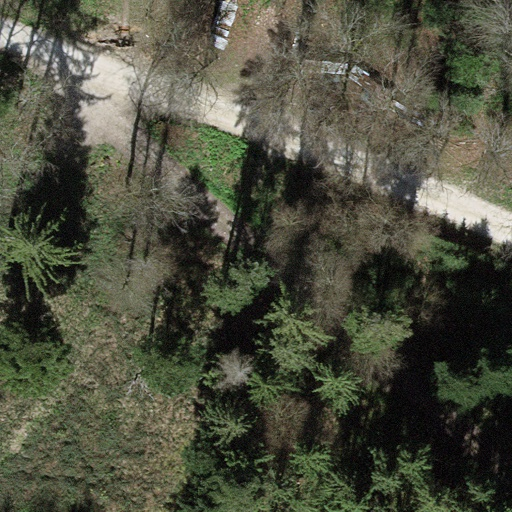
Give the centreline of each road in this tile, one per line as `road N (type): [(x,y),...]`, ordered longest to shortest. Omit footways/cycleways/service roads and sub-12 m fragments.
road 1 (track): [(75,61),(204,206),(511,477)]
road 2 (track): [(0,26),(511,230)]
